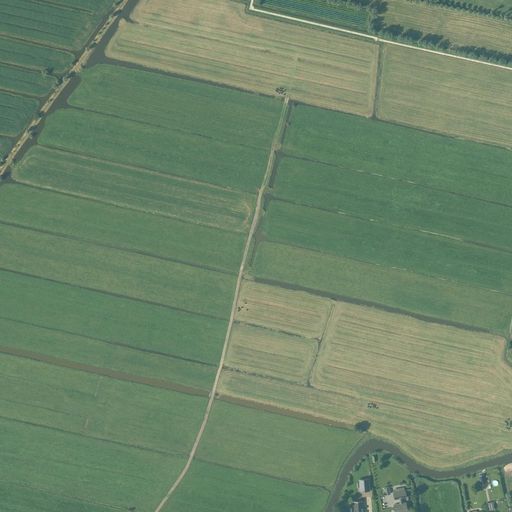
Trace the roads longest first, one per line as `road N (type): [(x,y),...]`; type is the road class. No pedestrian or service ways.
road 1 (track): [(156,511),(206,417),(298,54)]
road 2 (track): [(0,172),(125,0)]
